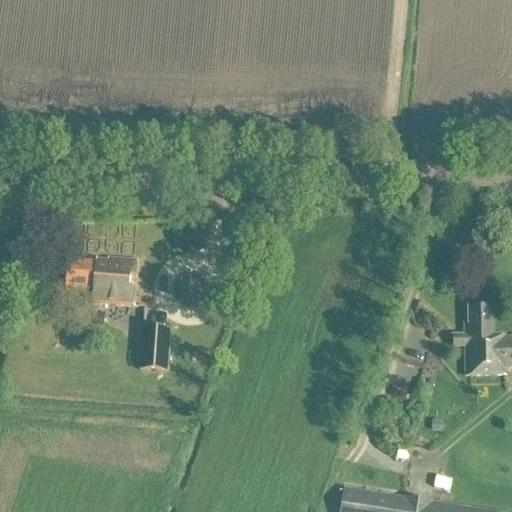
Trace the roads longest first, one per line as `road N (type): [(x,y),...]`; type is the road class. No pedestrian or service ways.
road 1 (tertiary): [(0,188),(511,176)]
road 2 (track): [(380,179),(399,0)]
